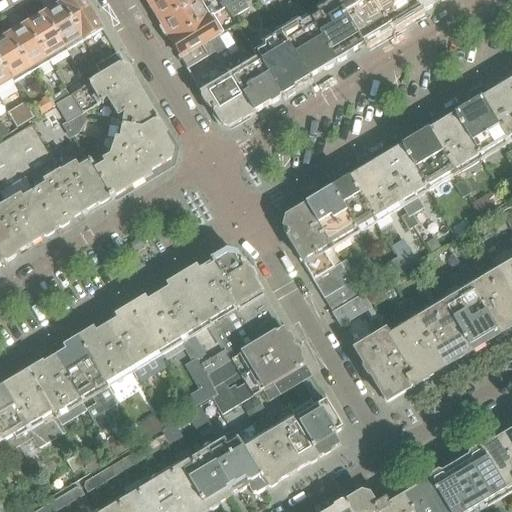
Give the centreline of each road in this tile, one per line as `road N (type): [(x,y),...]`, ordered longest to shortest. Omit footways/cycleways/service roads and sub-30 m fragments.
road 1 (residential): [(496,0),(217,166)]
road 2 (residential): [(247,215),(511,55)]
road 3 (residential): [(0,365),(247,215)]
road 4 (residential): [(391,453),(247,215)]
road 5 (residential): [(217,166),(0,297)]
road 6 (residential): [(217,166),(116,0)]
road 7 (residential): [(391,453),(511,381)]
